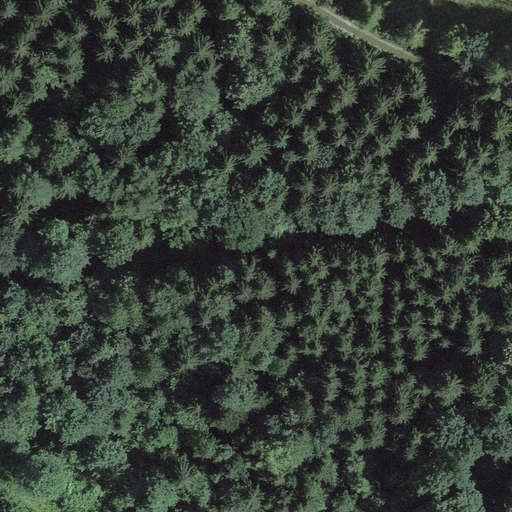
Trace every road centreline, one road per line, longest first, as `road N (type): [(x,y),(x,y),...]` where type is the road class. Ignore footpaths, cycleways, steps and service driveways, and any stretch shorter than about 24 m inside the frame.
road 1 (track): [(511,200),(242,250),(0,275)]
road 2 (track): [(299,0),(511,99)]
